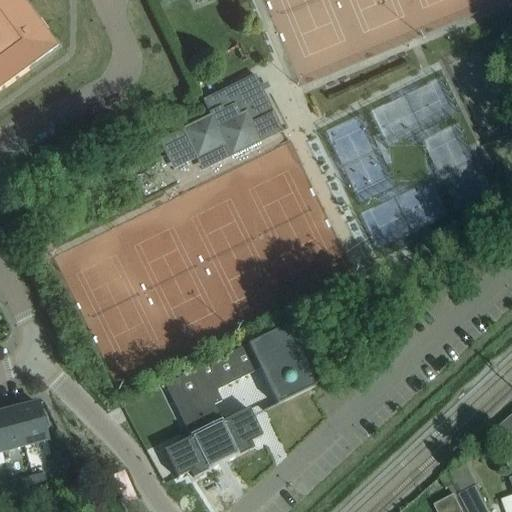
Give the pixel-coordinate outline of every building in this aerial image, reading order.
[(0,0),(0,88),(57,47),(22,0),(0,0)] [(210,117),(159,142),(158,142),(172,172),(225,146),(230,157),(260,143),(251,125),(273,114),(254,76),(203,101),(210,117)] [(222,423),(213,406),(221,402),(215,391),(283,358),(293,378),(307,371),(285,327),(238,350),(229,355),(164,387),(190,438),(163,452),(177,480),(189,474),(192,480),(253,450),(249,444),(261,438),(257,428),(283,415),(277,404),(251,418),(247,411),(222,423)] [(36,405),(14,411),(23,447),(46,441),(43,429),(47,428),(43,416),(40,417),(36,405)] [(14,411),(0,414),(0,448),(1,453),(23,447),(14,411)] [(511,423),(510,417),(493,432),(498,446),(511,440),(511,423)] [(78,473),(73,464),(60,467),(62,477),(78,473)] [(456,496),(464,511),(487,511),(464,465),(445,475),(451,486),(456,496)] [(126,480),(122,472),(112,476),(115,484),(126,480)] [(451,486),(445,475),(445,473),(438,480),(443,490),(447,488),(451,496),(431,506),(434,511),(464,511),(456,496),(451,486)] [(43,474),(32,477),(35,486),(46,483),(43,474)] [(22,489),(35,486),(32,477),(19,480),(22,489)]
